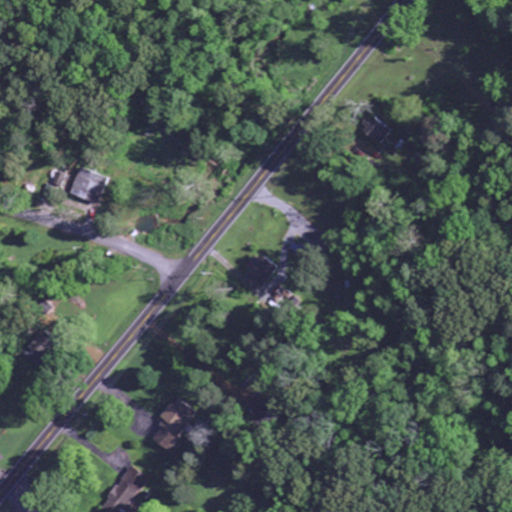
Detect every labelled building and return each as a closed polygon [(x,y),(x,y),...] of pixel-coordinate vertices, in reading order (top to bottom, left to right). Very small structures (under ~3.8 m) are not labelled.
[(394,131),(382,119),(368,132),(381,144),(394,131)] [(113,176),(84,168),(76,195),(105,204),(113,176)] [(312,251),(295,241),(289,251),(307,261),(312,251)] [(253,267),(255,269),(247,279),(263,291),(281,268),(263,254),(253,267)] [(266,426),(288,413),(278,396),(256,409),(266,426)] [(154,439),(173,450),(198,409),(179,398),(154,439)] [(150,477),(132,465),(102,509),(105,511),(136,511),(138,509),(131,504),(150,477)]
